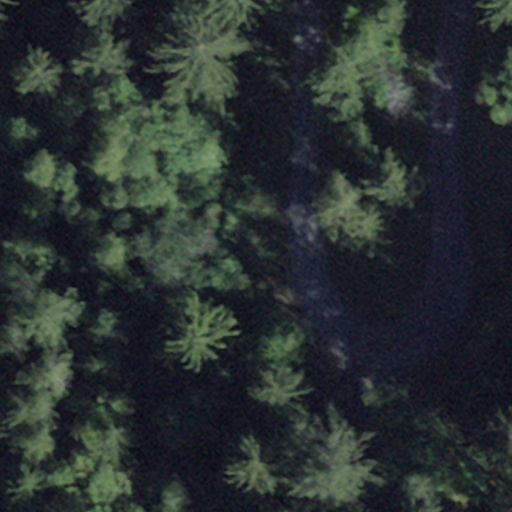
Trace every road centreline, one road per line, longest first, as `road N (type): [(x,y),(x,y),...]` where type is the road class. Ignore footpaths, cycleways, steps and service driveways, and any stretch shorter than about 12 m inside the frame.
road 1 (track): [(456,0),(445,297),(429,332),(363,343)]
road 2 (track): [(363,343),(319,302),(306,265),(294,120),(305,0)]
